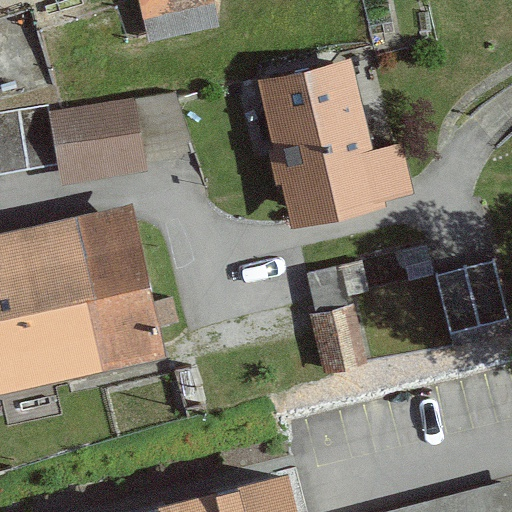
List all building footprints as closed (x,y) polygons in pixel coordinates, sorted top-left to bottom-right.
[(213,0),(141,0),(150,40),(219,26),(213,0)] [(349,47),(256,69),(291,218),(413,189),(400,134),(372,140),(349,47)] [(173,80),(0,110),(0,176),(185,145),(173,80)] [(128,205),(0,233),(0,394),(163,359),(128,205)] [(511,299),(496,247),(312,304),(333,374),(511,318),(511,299)] [(337,511),(511,511),(511,468),(337,508),(337,511)] [(297,511),(288,477),(151,511),(297,511)]
